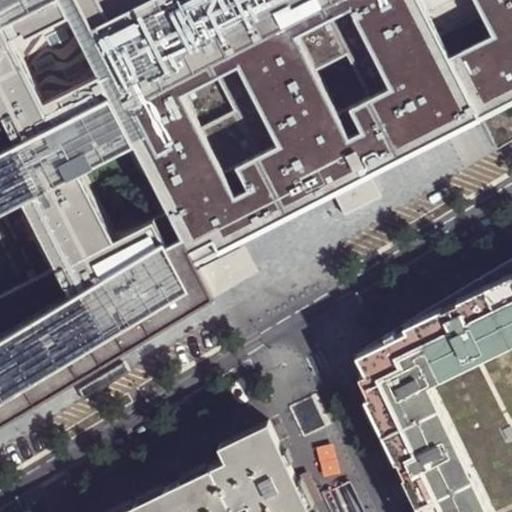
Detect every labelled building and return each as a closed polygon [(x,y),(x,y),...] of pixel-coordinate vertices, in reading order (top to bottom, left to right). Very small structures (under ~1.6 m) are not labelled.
[(260,272),(256,258),(251,244),(206,268),(202,260),(414,149),(464,123),(481,114),(511,98),(511,0),(0,0),(0,425),(199,308),(260,272)] [(350,214),(386,195),(377,176),(340,195),(350,214)] [(511,262),(429,312),(361,352),(370,370),(361,374),(373,397),(380,412),(402,457),(410,475),(428,511),(490,511),(430,384),(511,344),(511,262)] [(428,511),(410,475),(402,457),(380,412),(373,397),(368,400),(397,461),(399,460),(406,477),(406,478),(422,511),(428,511)] [(314,511),(296,474),(270,421),(264,424),(234,438),(221,444),(228,459),(201,471),(151,495),(115,511),(314,511)]
